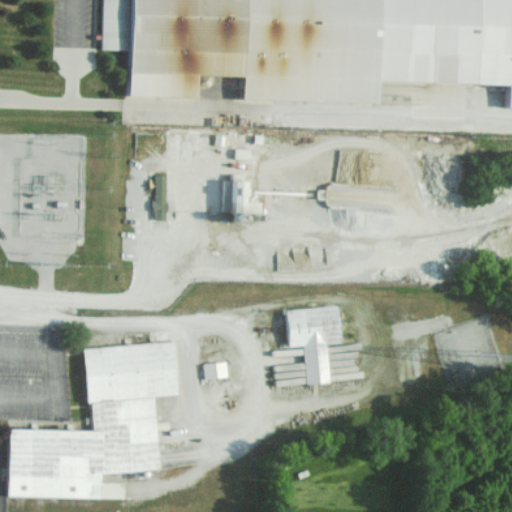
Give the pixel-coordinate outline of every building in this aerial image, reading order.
[(511,0),(100,0),(99,47),(128,48),(127,94),(195,96),(196,73),(242,74),(241,97),(376,101),(377,79),(507,82),(506,106),(511,106),(511,0)] [(221,179),(221,210),(230,210),(230,219),(257,220),(258,200),(244,199),(245,173),(229,172),(229,179),(221,179)] [(164,173),(152,174),(153,219),(165,218),(164,173)] [(327,381),(324,342),(338,341),(336,305),(285,308),(287,345),(301,344),(303,382),(327,381)] [(7,497),(122,494),(122,481),(99,481),(99,470),(156,469),(154,394),(174,394),(173,342),(82,344),(84,401),(90,401),(91,427),(5,429),(7,497)] [(201,362),(203,378),(224,375),(222,360),(201,362)]
